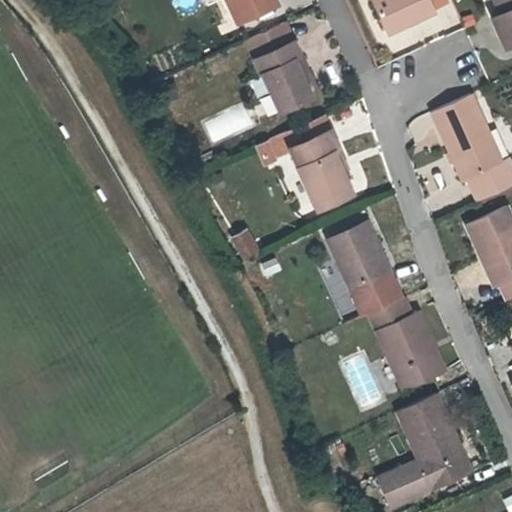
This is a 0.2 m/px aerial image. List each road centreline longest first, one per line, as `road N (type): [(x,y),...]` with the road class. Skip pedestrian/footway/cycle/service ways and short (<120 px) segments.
road 1 (track): [(14,0),(57,52),(247,403),(276,511)]
road 2 (residential): [(511,430),(445,292),(378,93),(334,0)]
